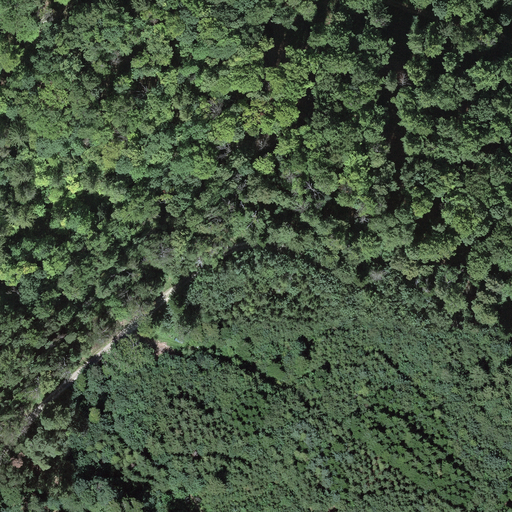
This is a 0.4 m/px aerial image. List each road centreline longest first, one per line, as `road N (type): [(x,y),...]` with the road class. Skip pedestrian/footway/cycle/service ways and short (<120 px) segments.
road 1 (track): [(0,461),(131,323),(234,244),(285,250),(511,347)]
road 2 (track): [(202,511),(114,434),(99,354)]
road 3 (track): [(391,0),(511,40)]
